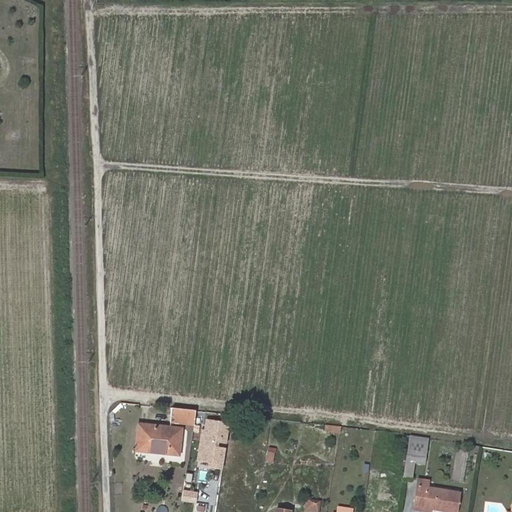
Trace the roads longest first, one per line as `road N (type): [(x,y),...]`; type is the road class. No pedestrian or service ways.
road 1 (track): [(107,511),(89,0)]
road 2 (track): [(97,165),(511,194)]
